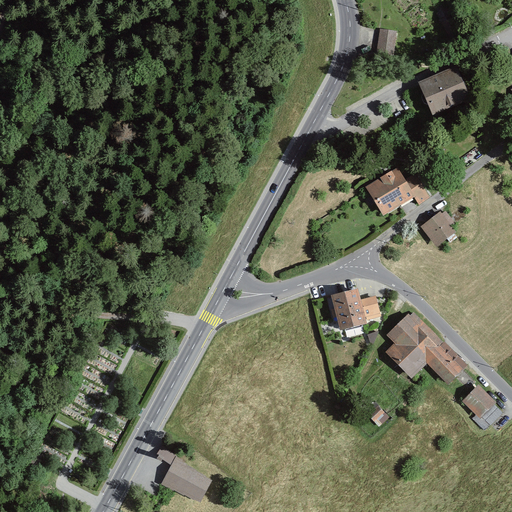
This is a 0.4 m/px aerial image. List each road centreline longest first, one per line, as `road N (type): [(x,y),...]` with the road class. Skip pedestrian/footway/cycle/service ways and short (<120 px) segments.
road 1 (residential): [(511,396),(394,280),(362,263),(286,291)]
road 2 (tertiary): [(103,511),(217,305)]
road 3 (residential): [(306,140),(511,33)]
road 4 (tertiary): [(232,276),(306,140)]
road 5 (tertiary): [(306,140),(344,64),(345,0)]
